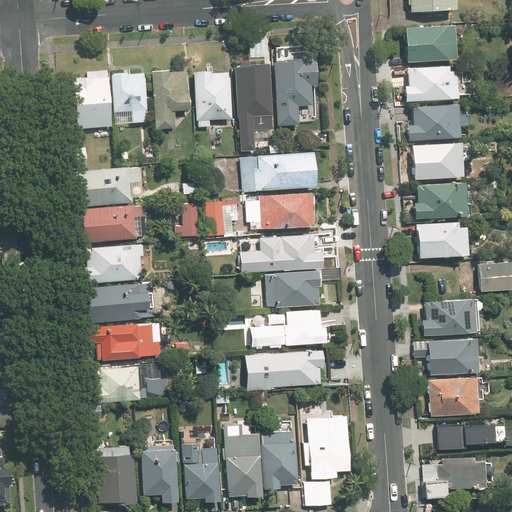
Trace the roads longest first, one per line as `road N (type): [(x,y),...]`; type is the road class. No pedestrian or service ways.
road 1 (residential): [(55,511),(19,22)]
road 2 (tertiary): [(391,511),(356,64)]
road 3 (residential): [(255,4),(19,22)]
